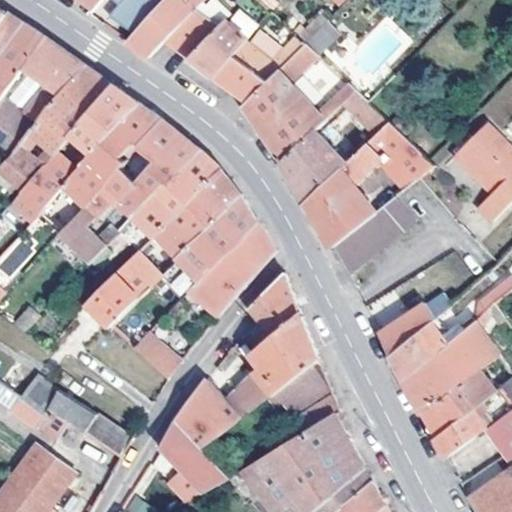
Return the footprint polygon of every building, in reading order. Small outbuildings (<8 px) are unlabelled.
[(167,6),(158,0),(123,0),(121,3),(112,15),(133,32),(137,26),(143,31),(167,6)] [(152,55),(168,39),(199,8),(207,0),(172,0),(167,6),(143,31),(133,42),(152,55)] [(208,69),(221,79),(250,43),(253,40),(229,22),(221,30),(199,8),(168,39),(181,48),(208,69)] [(249,36),(259,24),(239,8),(229,20),(249,36)] [(17,20),(7,12),(0,21),(0,65),(28,27),(17,20)] [(0,104),(46,39),(36,32),(28,27),(0,65),(0,104)] [(325,55),(338,42),(325,29),(311,43),(325,55)] [(0,104),(0,139),(19,153),(34,137),(89,67),(69,54),(46,39),(0,104)] [(234,89),(252,103),(283,72),(275,66),(276,62),(250,43),(221,79),(234,89)] [(347,103),(361,89),(354,82),(324,112),(297,85),(325,55),(311,43),(310,44),(283,72),(252,103),(248,108),(268,139),(285,164),(321,129),(347,103)] [(104,78),(89,67),(34,137),(19,153),(3,170),(27,190),(45,171),(28,156),(32,152),(37,151),(43,143),(58,156),(75,136),(77,134),(67,125),(76,116),(84,124),(114,85),(104,78)] [(75,136),(95,155),(140,102),(125,92),(114,85),(84,124),(77,134),(75,136)] [(347,103),(380,135),(394,122),(374,102),(361,89),(347,103)] [(128,163),(140,148),(165,119),(153,111),(140,102),(95,155),(75,177),(68,186),(90,206),(106,189),(124,167),(128,163)] [(140,180),(159,198),(205,152),(187,137),(165,119),(140,148),(156,161),(140,180)] [(338,247),(381,213),(357,184),(385,159),(381,155),(395,144),(411,159),(417,166),(427,165),(432,160),(394,122),(380,135),(351,163),(309,203),(317,218),(336,249),(338,247)] [(511,208),(511,145),(491,125),(458,157),(497,196),(483,210),(497,224),(511,208)] [(309,203),(351,163),(321,129),(285,164),(297,185),(309,203)] [(160,238),(161,236),(226,171),(217,162),(205,152),(159,198),(140,218),(160,238)] [(48,207),(68,186),(75,177),(56,158),(45,171),(27,190),(48,207)] [(417,166),(411,159),(382,185),(395,202),(400,197),(440,167),(432,160),(427,165),(417,166)] [(161,236),(181,258),(213,230),(246,197),(237,186),(226,171),(161,236)] [(106,189),(90,206),(101,216),(117,198),(106,189)] [(37,219),(48,207),(27,190),(17,202),(37,219)] [(183,260),(203,281),(262,222),(255,211),(246,197),(213,230),(181,258),(183,260)] [(381,213),(338,247),(351,273),(418,219),(400,197),(395,202),(381,213)] [(99,259),(111,247),(81,216),(65,234),(95,263),(99,259)] [(273,240),(262,222),(203,281),(194,291),(222,319),(280,252),(273,240)] [(17,267),(31,254),(21,242),(6,256),(17,267)] [(111,247),(99,259),(104,264),(116,252),(111,247)] [(117,325),(168,276),(161,268),(145,252),(94,302),(101,308),(117,325)] [(168,276),(176,268),(169,261),(161,268),(168,276)] [(278,338),(304,316),(298,302),(288,274),(255,310),(262,319),(267,326),(278,338)] [(497,306),(498,305),(511,290),(511,277),(511,276),(488,297),(497,306)] [(0,302),(12,290),(0,279),(0,302)] [(37,305),(15,288),(12,290),(0,302),(0,308),(20,323),(37,305)] [(94,302),(84,312),(91,318),(101,308),(94,302)] [(508,320),(498,305),(497,306),(487,315),(498,329),(508,320)] [(379,328),(393,353),(432,325),(437,322),(426,306),(386,330),(384,326),(379,328)] [(312,336),(304,316),(278,338),(260,353),(281,392),(322,360),(312,336)] [(400,366),(407,380),(456,342),(451,335),(444,340),(432,325),(393,353),(400,366)] [(415,399),(424,414),(483,370),(500,357),(478,325),(456,342),(407,380),(406,381),(415,399)] [(172,380),(186,362),(153,332),(139,347),(172,380)] [(238,362),(244,355),(237,349),(232,356),(238,362)] [(335,393),(322,360),(281,392),(275,397),(272,399),(277,409),(285,404),(292,417),(335,393)] [(76,416),(59,404),(56,409),(0,370),(0,395),(42,426),(44,423),(61,436),(76,416)] [(438,439),(476,410),(498,392),(483,370),(424,414),(430,425),(438,439)] [(262,375),(232,401),(247,418),(272,399),(275,397),(262,375)] [(206,450),(247,418),(232,401),(212,381),(197,401),(180,423),(206,450)] [(511,411),(511,410),(511,381),(501,390),(510,404),(507,406),(511,411)] [(55,402),(59,404),(76,416),(129,454),(138,438),(65,388),(55,402)] [(318,428),(337,418),(343,414),(337,399),(337,398),(308,414),(318,428)] [(448,457),(488,427),(476,410),(438,439),(443,448),(448,457)] [(511,462),(511,410),(511,411),(488,427),(506,454),(511,462)] [(315,511),(368,470),(354,446),(337,418),(318,428),(234,478),(230,480),(240,492),(254,483),(276,511),(315,511)] [(230,480),(234,478),(206,450),(180,423),(163,448),(183,469),(206,494),(230,480)] [(44,442),(0,498),(0,511),(52,511),(84,470),(44,442)] [(511,511),(511,468),(471,499),(479,511),(511,511)] [(190,503),(206,494),(183,469),(170,481),(190,503)] [(315,511),(343,511),(377,485),(373,477),(368,470),(315,511)] [(385,511),(390,509),(384,499),(377,485),(343,511),(385,511)] [(136,497),(127,510),(130,511),(149,511),(152,509),(136,497)]
